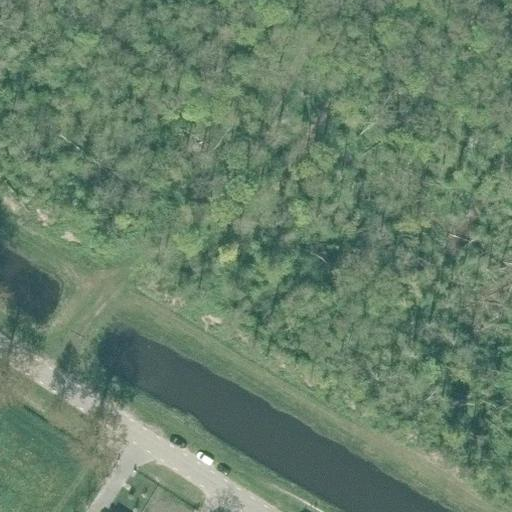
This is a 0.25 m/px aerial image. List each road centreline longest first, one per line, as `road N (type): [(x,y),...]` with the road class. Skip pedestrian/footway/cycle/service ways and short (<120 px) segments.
road 1 (track): [(476,511),(110,293),(0,217)]
road 2 (unclassified): [(261,511),(0,344)]
